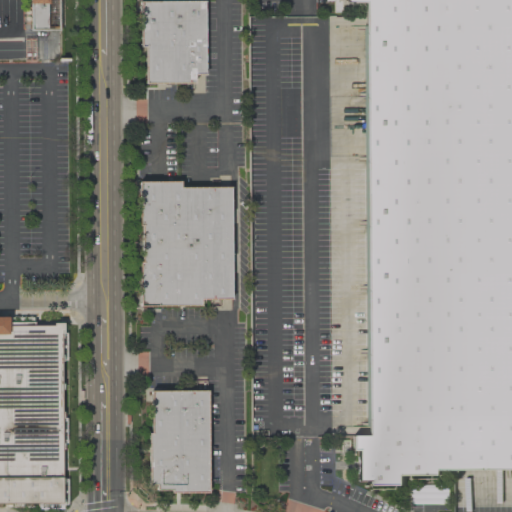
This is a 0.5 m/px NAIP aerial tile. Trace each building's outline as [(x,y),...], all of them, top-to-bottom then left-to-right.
[(29,0),(55,0),(56,28),(30,29),(29,0)] [(191,83),(191,74),(203,74),(202,0),(137,1),(137,46),(143,46),(143,83),(191,83)] [(511,0),(343,0),(343,2),(364,2),(366,436),(351,436),(351,451),(356,451),(356,480),(368,480),(368,486),(405,486),(405,476),(442,476),(442,471),(511,470),(511,0)] [(138,306),(199,305),(199,299),(229,299),(228,187),(178,187),(178,181),(137,181),(138,306)] [(0,322),(0,506),(58,504),(58,322),(0,322)] [(148,390),(148,491),(205,491),(205,390),(148,390)]
